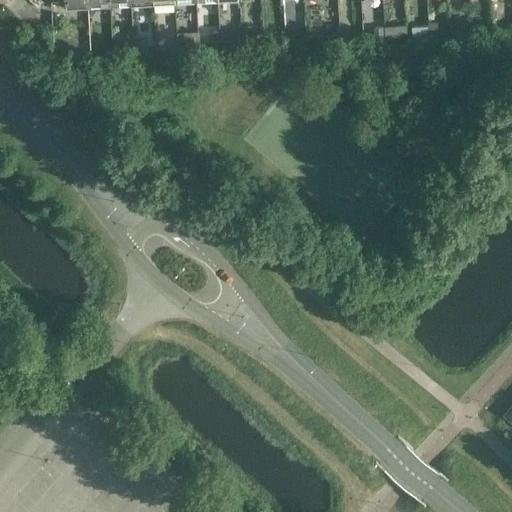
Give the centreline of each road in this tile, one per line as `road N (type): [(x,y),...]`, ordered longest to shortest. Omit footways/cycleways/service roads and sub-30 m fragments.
road 1 (secondary): [(198,313),(269,355),(365,439),(391,452)]
road 2 (secondary): [(391,452),(285,346),(232,279)]
road 3 (secondary): [(176,223),(82,165),(0,91)]
road 4 (secondary): [(0,111),(71,175),(135,256)]
